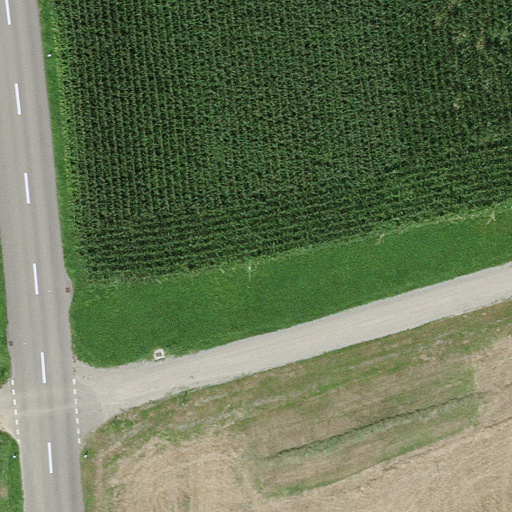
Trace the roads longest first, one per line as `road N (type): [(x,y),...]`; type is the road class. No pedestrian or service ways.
road 1 (track): [(0,410),(79,410),(511,287)]
road 2 (tertiary): [(56,511),(11,0)]
